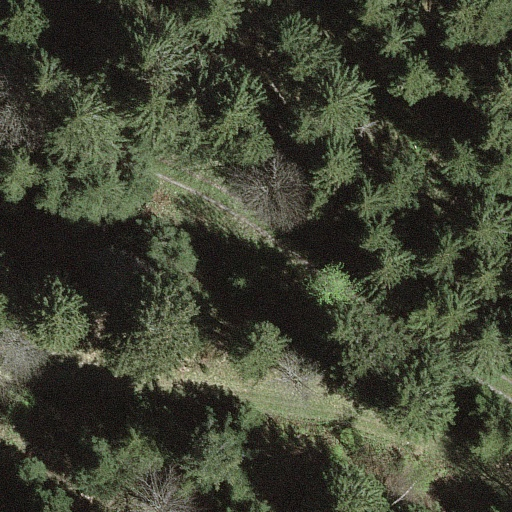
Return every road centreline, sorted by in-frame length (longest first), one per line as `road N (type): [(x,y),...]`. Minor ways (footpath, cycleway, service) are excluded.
road 1 (track): [(511,393),(250,195),(0,127)]
road 2 (track): [(0,380),(169,370),(341,400),(511,470)]
